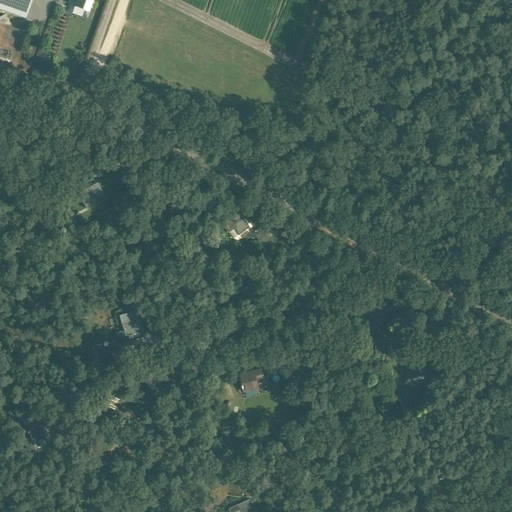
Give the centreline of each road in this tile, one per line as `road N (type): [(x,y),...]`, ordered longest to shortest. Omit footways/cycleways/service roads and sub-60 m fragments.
road 1 (unclassified): [(511,321),(98,99),(92,87),(122,0)]
road 2 (track): [(455,291),(402,312),(291,314),(201,349),(183,453),(136,511)]
